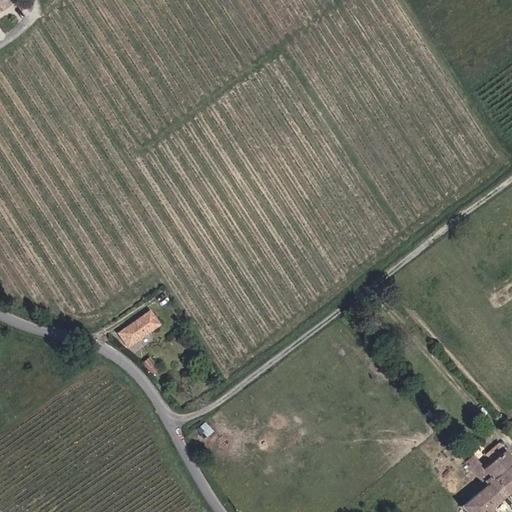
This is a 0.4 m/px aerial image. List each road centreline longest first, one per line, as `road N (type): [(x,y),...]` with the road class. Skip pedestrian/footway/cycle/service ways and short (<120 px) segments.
road 1 (track): [(170,422),(209,408),(511,175)]
road 2 (unclassified): [(0,313),(113,354),(134,371),(220,511)]
